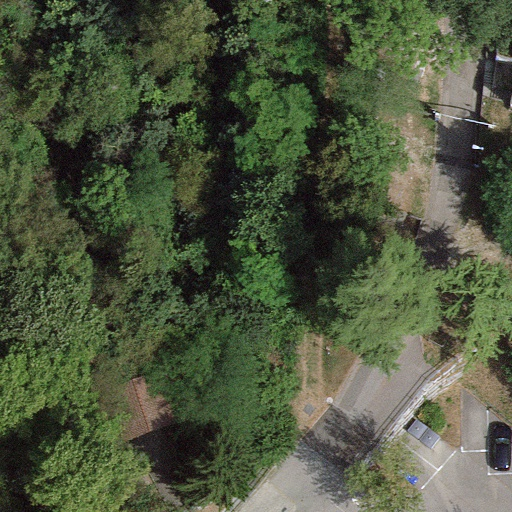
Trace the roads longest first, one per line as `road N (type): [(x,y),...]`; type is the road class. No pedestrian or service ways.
road 1 (track): [(35,0),(15,64),(18,132),(69,252),(94,389),(153,511)]
road 2 (track): [(304,460),(307,234),(334,35),(327,0)]
